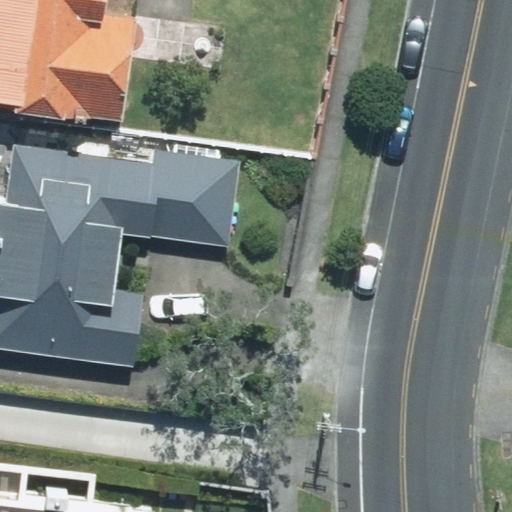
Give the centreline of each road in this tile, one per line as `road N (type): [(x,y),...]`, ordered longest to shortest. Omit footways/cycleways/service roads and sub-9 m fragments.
road 1 (secondary): [(484,0),(412,377),(408,511)]
road 2 (unknown): [(404,457),(0,383)]
